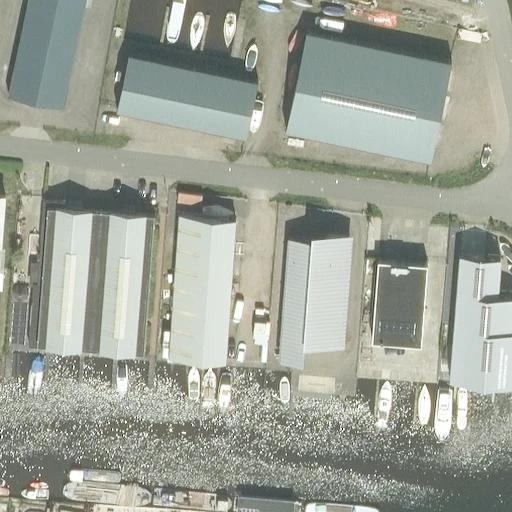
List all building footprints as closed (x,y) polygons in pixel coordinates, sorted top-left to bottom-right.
[(28,0),(24,24),(51,29),(56,6),(28,0)] [(57,0),(56,6),(83,12),(85,0),(57,0)] [(56,6),(51,29),(78,35),(83,12),(56,6)] [(24,24),(19,47),(46,53),(51,29),(24,24)] [(51,29),(46,53),(73,59),(78,35),(51,29)] [(286,128),(431,158),(452,60),(306,29),(286,128)] [(19,47),(14,71),(41,76),(46,53),(19,47)] [(46,53),(41,76),(68,82),(73,59),(46,53)] [(169,61),(129,53),(128,54),(130,54),(119,107),(117,107),(117,108),(139,113),(154,116),(157,117),(169,61)] [(193,66),(169,61),(157,117),(160,117),(176,121),(182,122),(193,66)] [(218,71),(193,66),(182,122),(187,123),(203,126),(206,127),(218,71)] [(14,71),(9,94),(36,100),(41,76),(14,71)] [(258,81),(258,80),(218,71),(206,127),(209,127),(225,131),(246,135),(247,134),(245,134),(256,80),(258,81)] [(41,76),(36,100),(63,106),(68,82),(41,76)] [(144,351),(155,213),(155,212),(65,205),(66,201),(44,199),(37,282),(33,282),(28,345),(46,346),(46,344),(144,351)] [(234,238),(235,218),(179,214),(178,234),(234,238)] [(178,234),(177,254),(233,258),(234,238),(178,234)] [(342,342),(350,236),(325,235),(325,238),(288,236),(280,337),(342,342)] [(365,276),(366,252),(353,251),(352,275),(365,276)] [(511,294),(498,293),(500,256),(460,253),(450,378),(511,382),(511,294)] [(231,278),(233,258),(177,254),(175,274),(231,278)] [(421,343),(427,262),(378,259),(372,339),(421,343)] [(175,274),(174,294),(230,298),(231,278),(175,274)] [(174,294),(173,314),(229,317),(230,298),(174,294)] [(227,337),(229,317),(173,314),(172,333),(227,337)] [(226,358),(227,337),(172,333),(170,354),(226,358)]
